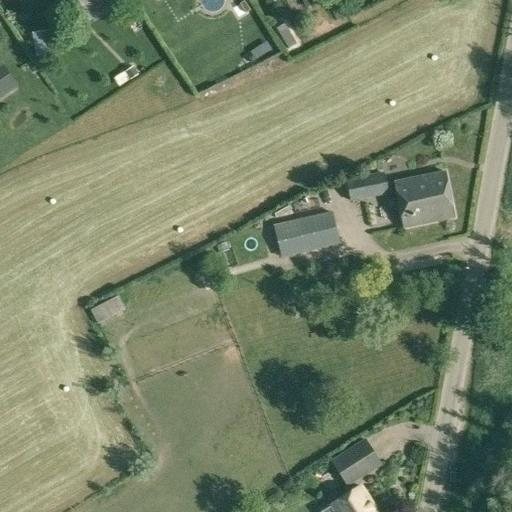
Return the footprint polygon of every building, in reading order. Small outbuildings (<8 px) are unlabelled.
[(67,0),(76,13),(82,9),(96,0),(67,0)] [(110,8),(104,0),(96,0),(82,9),(90,21),(110,8)] [(35,56),(51,54),(48,34),(32,36),(35,56)] [(125,71),(130,79),(137,75),(132,66),(125,71)] [(0,75),(0,99),(1,101),(24,83),(11,67),(0,75)] [(395,182),(399,204),(450,193),(446,171),(395,182)] [(315,192),(322,209),(351,201),(389,193),(385,174),(347,183),(346,179),(325,187),(315,192)] [(450,193),(399,204),(404,227),(455,217),(450,193)] [(276,224),(282,255),(304,251),(341,243),(334,212),(298,220),(276,224)] [(92,310),(99,324),(126,309),(119,295),(92,310)] [(325,457),(339,482),(374,459),(360,434),(325,457)] [(323,500),(330,511),(372,511),(363,496),(364,495),(355,481),(323,500)]
